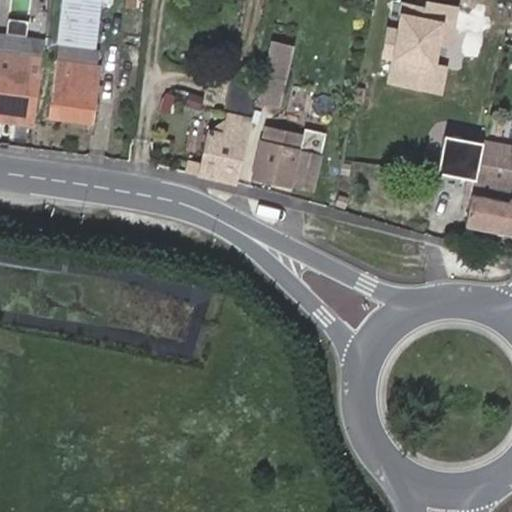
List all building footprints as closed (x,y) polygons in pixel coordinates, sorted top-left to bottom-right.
[(99,0),(63,0),(59,46),(96,49),(99,0)] [(394,58),(389,81),(444,92),(461,8),(423,0),(397,0),(386,57),(394,58)] [(0,35),(0,110),(37,114),(44,39),(0,35)] [(96,49),(59,46),(59,59),(99,62),(100,49),(96,49)] [(99,62),(59,59),(53,117),(97,121),(99,62)] [(270,64),(258,116),(276,121),(290,69),(270,64)] [(227,105),(252,111),(258,90),(232,83),(227,105)] [(37,114),(0,110),(0,122),(36,125),(37,114)] [(210,136),(199,179),(237,189),(251,124),(228,119),(223,138),(210,136)] [(320,157),(308,154),(301,152),(304,141),(267,132),(256,181),(312,194),(320,157)] [(511,169),(479,165),(483,140),(444,133),(438,172),(477,178),(469,228),(511,234),(511,169)]
